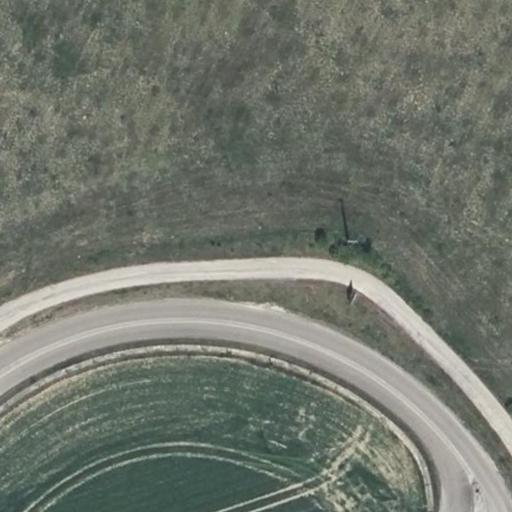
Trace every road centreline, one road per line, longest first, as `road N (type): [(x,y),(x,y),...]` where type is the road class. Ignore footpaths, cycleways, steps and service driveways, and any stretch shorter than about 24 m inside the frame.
road 1 (track): [(0,318),(135,275),(266,266),(358,277),(437,344),(511,439)]
road 2 (tertiary): [(0,375),(116,326),(208,319),(265,329),(359,366),(431,423)]
